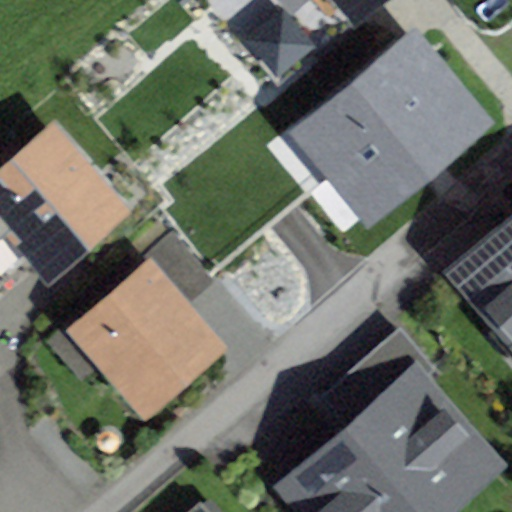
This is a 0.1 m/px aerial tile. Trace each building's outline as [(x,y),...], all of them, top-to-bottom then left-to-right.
[(0,167),(0,206),(45,257),(109,199),(53,136),(12,171),(5,163),(0,167)] [(511,226),(465,268),(511,322),(511,226)] [(154,249),(195,299),(217,281),(176,231),(154,249)] [(206,336),(150,272),(85,328),(141,393),(206,336)] [(319,511),(422,511),(484,458),(414,379),(295,483),(319,511)]
